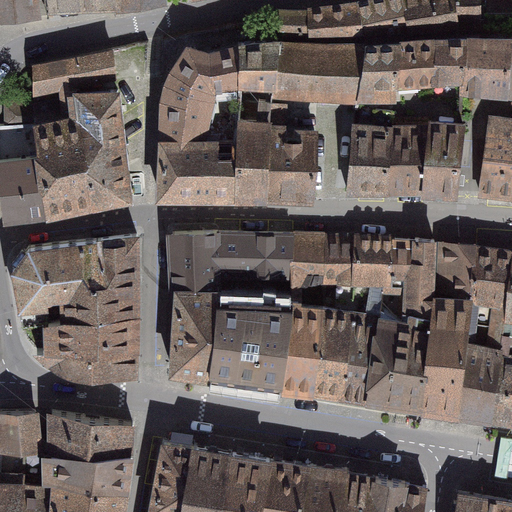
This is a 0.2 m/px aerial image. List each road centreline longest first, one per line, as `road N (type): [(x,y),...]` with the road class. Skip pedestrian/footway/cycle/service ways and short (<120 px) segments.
road 1 (residential): [(152,217),(333,209),(511,218)]
road 2 (tertiary): [(150,400),(420,444),(446,455)]
road 3 (tertiary): [(0,66),(18,49),(47,40),(274,0)]
road 4 (residential): [(152,217),(150,400)]
road 5 (residential): [(0,233),(152,217)]
road 6 (tertiary): [(0,373),(150,400)]
